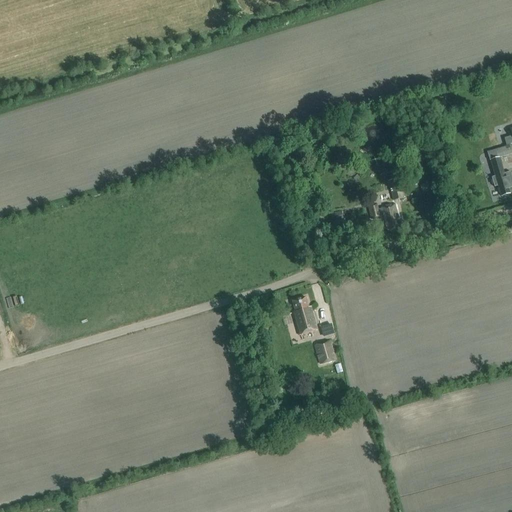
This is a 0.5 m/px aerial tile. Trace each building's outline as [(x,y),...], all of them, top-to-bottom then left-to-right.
[(511,128),(510,129),(511,136),(504,138),(507,147),(488,152),(490,160),(511,153),(511,128)] [(392,172),(387,155),(375,159),(379,176),(392,172)] [(509,191),(511,189),(511,176),(510,172),(492,177),(495,186),(498,185),(501,196),(509,194),(509,191)] [(393,201),(404,198),(399,179),(388,182),(393,201)] [(399,218),(396,208),(396,206),(382,209),(382,210),(378,211),(378,208),(377,205),(369,207),(369,208),(372,220),(380,218),(379,215),(383,214),(387,229),(390,228),(390,230),(398,229),(395,219),(399,218)] [(299,335),(318,330),(311,308),(309,308),(306,298),(293,302),(295,312),(293,313),(299,335)] [(261,332),(268,330),(266,323),(259,325),(261,332)] [(320,364),(336,359),(331,343),(316,347),(320,364)]
